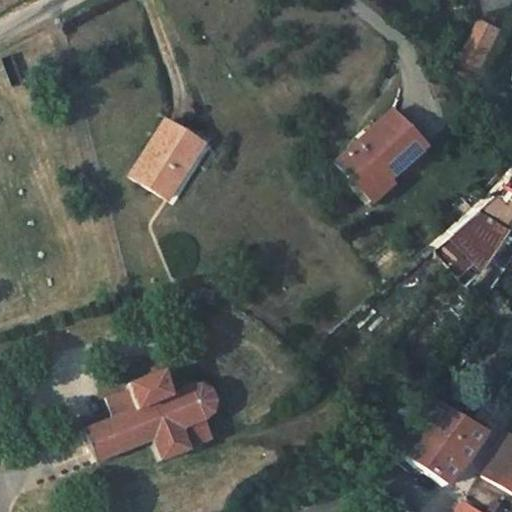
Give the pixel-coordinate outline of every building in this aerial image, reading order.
[(482,68),(500,30),(479,20),(460,58),(482,68)] [(382,172),(388,179),(421,149),(389,113),(365,134),(368,138),(358,148),(354,144),(335,162),(361,190),(382,172)] [(173,174),(179,178),(200,145),(164,122),(128,178),(159,197),(173,174)] [(368,138),(365,134),(354,144),(358,148),(368,138)] [(393,184),(388,179),(382,172),(361,190),(373,203),(393,184)] [(165,200),(179,178),(173,174),(159,197),(165,200)] [(511,190),(504,186),(435,248),(465,286),(511,225),(511,190)] [(511,313),(498,292),(485,310),(511,345),(511,313)] [(38,336),(24,340),(26,348),(41,343),(38,336)] [(79,431),(92,463),(150,441),(159,463),(187,451),(186,450),(210,441),(202,422),(212,415),(215,402),(211,391),(199,384),(184,385),(166,392),(160,371),(151,375),(150,373),(123,383),(125,390),(105,397),(112,418),(79,431)] [(427,402),(399,449),(447,486),(469,459),(483,435),(427,402)] [(511,498),(511,439),(505,435),(479,478),(511,498)]
